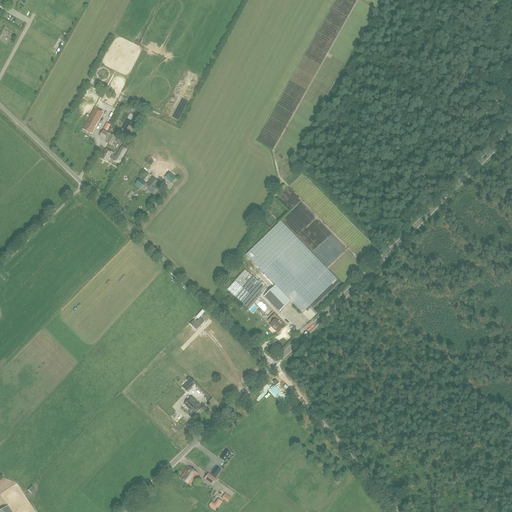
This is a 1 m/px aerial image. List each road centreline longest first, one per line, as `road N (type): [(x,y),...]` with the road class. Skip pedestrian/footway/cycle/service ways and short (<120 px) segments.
road 1 (unclassified): [(273,365),(0,107)]
road 2 (tertiary): [(273,365),(511,130)]
road 3 (tertiary): [(123,511),(273,365)]
road 4 (unclassified): [(398,511),(273,365)]
